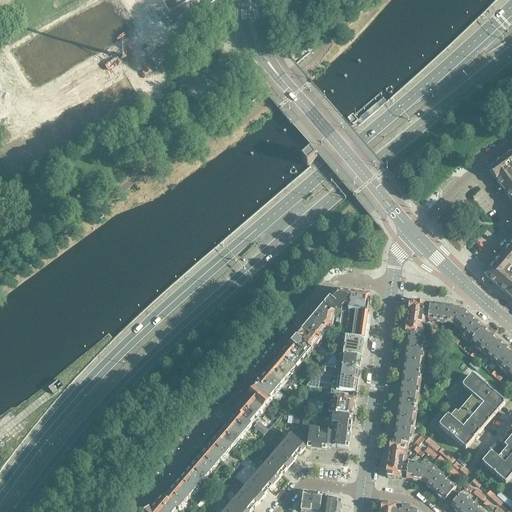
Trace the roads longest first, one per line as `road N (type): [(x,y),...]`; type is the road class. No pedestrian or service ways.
road 1 (trunk): [(511,5),(130,340),(0,491)]
road 2 (trunk): [(19,511),(151,356),(511,51)]
road 3 (residential): [(391,287),(334,281),(133,511)]
road 4 (residential): [(245,30),(193,131),(0,278)]
road 5 (tertiary): [(413,234),(279,77)]
road 6 (residential): [(363,490),(391,287)]
road 7 (residential): [(460,282),(501,236),(502,211),(471,173)]
